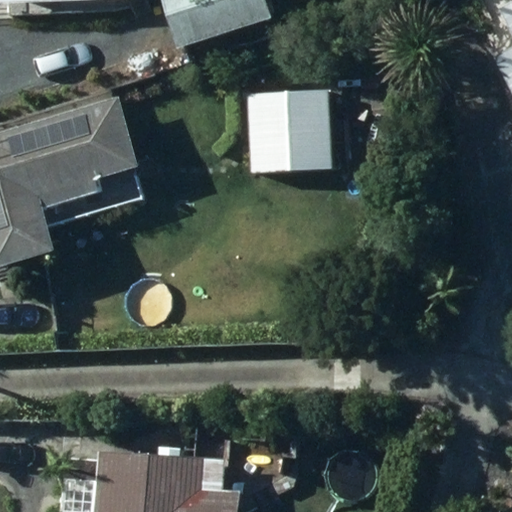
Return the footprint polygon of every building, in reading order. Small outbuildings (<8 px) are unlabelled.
[(25,0),(26,8),(42,7),(42,15),(147,9),(146,0),(25,0)] [(276,0),(172,0),(193,56),(285,24),(276,0)] [(340,95),(262,100),(267,179),(345,174),(340,95)] [(134,103),(0,144),(0,225),(18,282),(78,263),(64,218),(118,201),(114,189),(157,176),(134,103)] [(353,459),(354,476),(373,475),(372,458),(353,459)] [(82,463),(80,511),(259,511),(260,502),(240,501),(241,468),(217,467),(217,463),(115,459),(115,464),(82,463)]
